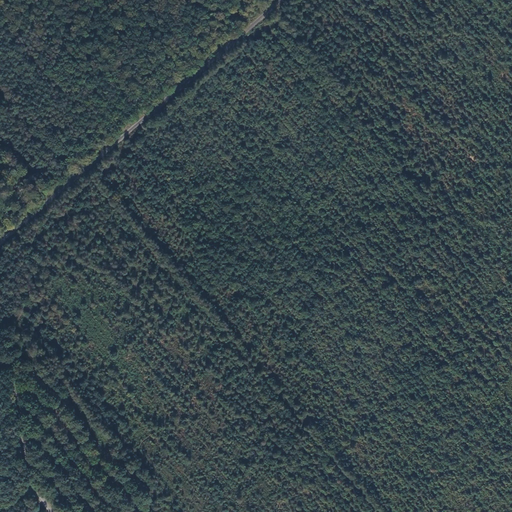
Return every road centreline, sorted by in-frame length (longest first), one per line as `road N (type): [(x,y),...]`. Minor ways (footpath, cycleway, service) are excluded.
road 1 (track): [(13,230),(176,90)]
road 2 (track): [(176,90),(281,0)]
